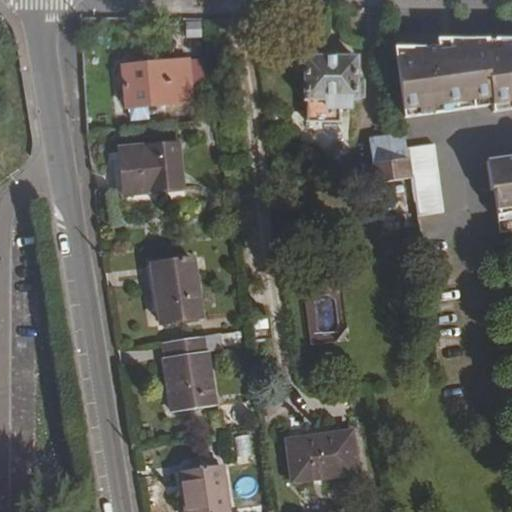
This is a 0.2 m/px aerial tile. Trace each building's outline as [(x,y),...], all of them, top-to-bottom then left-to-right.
[(403,119),(491,106),(492,113),(511,109),(511,41),(451,41),(453,53),(439,53),(438,49),(437,48),(435,48),(431,48),(426,49),(424,49),(394,49),(403,119)] [(451,41),(436,41),(439,53),(453,53),(451,41)] [(344,56),(294,55),(294,62),(287,63),(287,71),(295,71),(295,97),(298,97),(298,120),(331,121),(332,107),(342,107),(342,98),(353,98),(353,77),(345,76),(344,56)] [(189,57),(125,63),(130,107),(194,99),(189,57)] [(403,119),(391,122),(393,130),(368,132),(375,195),(412,190),(407,148),(403,119)] [(245,138),(223,140),(227,165),(248,163),(245,138)] [(179,142),(119,148),(123,192),(184,186),(179,142)] [(416,217),(443,213),(434,145),(407,148),(412,190),(414,201),(416,217)] [(511,158),(486,162),(490,192),(493,192),(499,233),(511,231),(511,158)] [(414,201),(406,201),(409,223),(416,221),(416,217),(414,201)] [(190,259),(150,265),(158,320),(197,314),(190,259)] [(201,335),(159,340),(170,409),(211,404),(201,335)] [(319,440),(287,444),(292,484),(357,475),(352,434),(319,438),(319,440)] [(221,474),(216,444),(172,450),(176,481),(221,474)] [(232,511),(226,511),(221,474),(176,481),(180,511),(238,511),(239,511),(232,511)]
